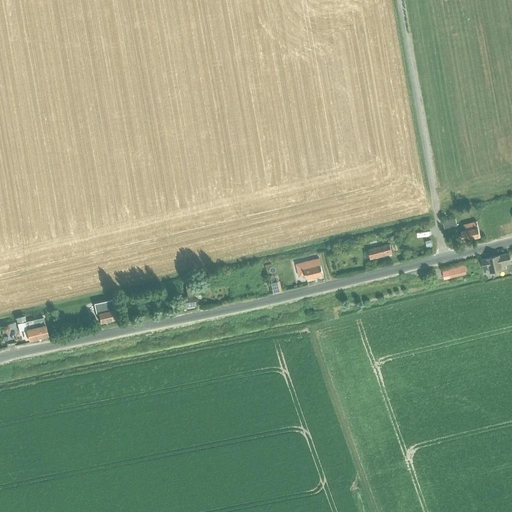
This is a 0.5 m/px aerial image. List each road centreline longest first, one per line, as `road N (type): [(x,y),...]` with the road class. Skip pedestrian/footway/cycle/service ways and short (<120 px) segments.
road 1 (tertiary): [(0,357),(511,242)]
road 2 (unknown): [(445,258),(401,0)]
